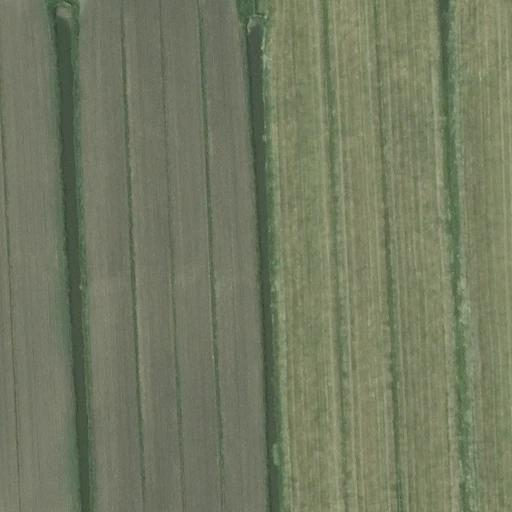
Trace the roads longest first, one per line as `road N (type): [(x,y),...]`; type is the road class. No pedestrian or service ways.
road 1 (track): [(230,7),(293,6),(306,223)]
road 2 (track): [(230,0),(235,214)]
